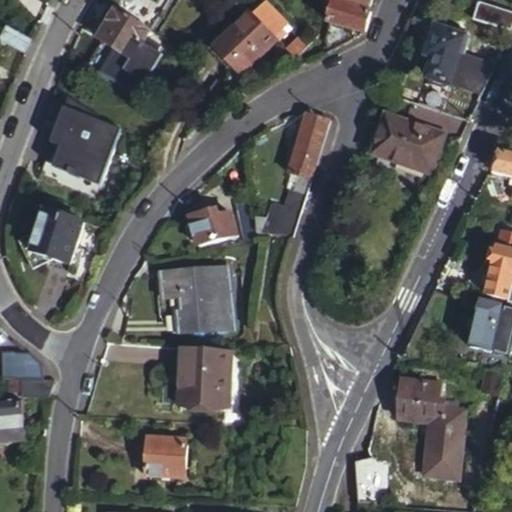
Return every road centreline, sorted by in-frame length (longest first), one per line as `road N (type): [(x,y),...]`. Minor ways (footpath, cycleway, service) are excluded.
road 1 (residential): [(371,64),(241,121),(187,172),(133,246),(71,365)]
road 2 (residential): [(371,64),(305,263),(302,300),(318,343),(369,380)]
road 3 (residential): [(369,380),(511,86)]
road 4 (residential): [(0,150),(65,0)]
road 5 (residential): [(71,365),(49,511)]
road 6 (residential): [(317,511),(369,380)]
